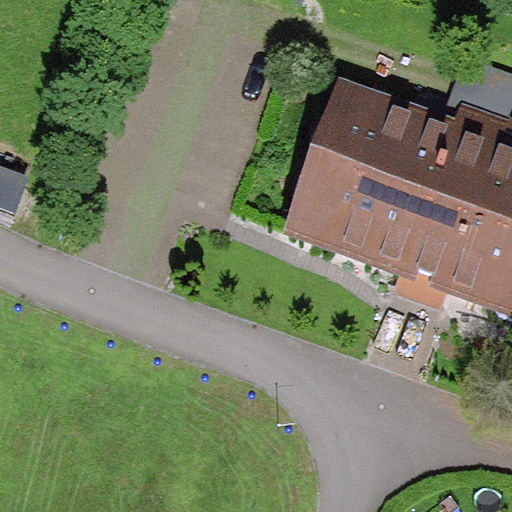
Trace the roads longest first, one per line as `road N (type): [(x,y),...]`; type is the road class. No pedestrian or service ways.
road 1 (residential): [(0,250),(373,413)]
road 2 (residential): [(373,413),(511,452)]
